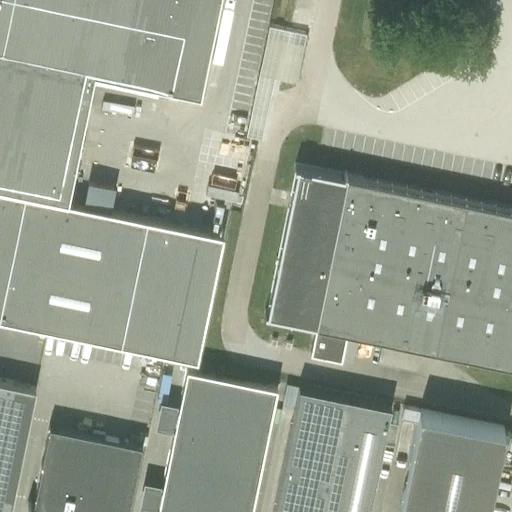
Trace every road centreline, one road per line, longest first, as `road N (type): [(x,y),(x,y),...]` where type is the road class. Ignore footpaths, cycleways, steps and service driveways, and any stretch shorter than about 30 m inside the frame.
road 1 (unknown): [(322,98),(283,121),(268,141),(231,335),(248,348),(511,409)]
road 2 (unknown): [(229,0),(190,195)]
road 3 (unknown): [(21,511),(54,387),(112,376)]
road 4 (unknown): [(511,159),(338,118)]
